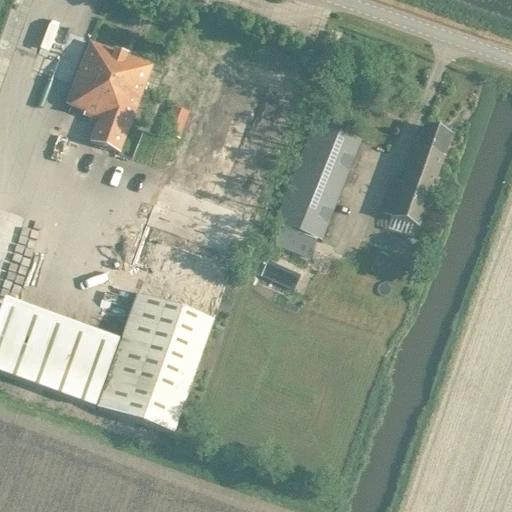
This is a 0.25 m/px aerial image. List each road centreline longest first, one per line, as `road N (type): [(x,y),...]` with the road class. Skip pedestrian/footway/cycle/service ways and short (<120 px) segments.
road 1 (unknown): [(71,0),(6,166)]
road 2 (unclassified): [(511,58),(344,0)]
